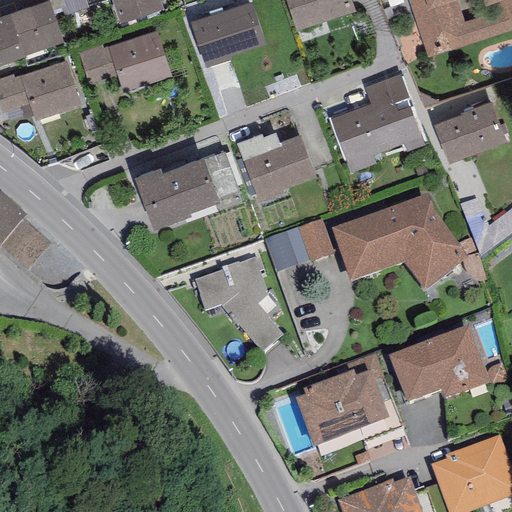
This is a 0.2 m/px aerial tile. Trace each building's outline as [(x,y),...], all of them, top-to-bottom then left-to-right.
[(50,0),(29,0),(0,10),(0,58),(63,37),(50,0)] [(114,0),(120,15),(163,1),(162,0),(114,0)] [(251,0),(240,0),(190,17),(205,62),(231,53),(230,50),(264,39),(251,0)] [(352,0),(287,0),(296,25),(355,6),(352,0)] [(511,0),(409,0),(427,53),(511,25),(511,0)] [(102,42),(78,50),(89,81),(118,72),(123,88),(171,72),(156,28),(103,45),(102,42)] [(14,71),(0,75),(0,107),(1,111),(30,101),(35,117),(83,101),(68,57),(15,74),(14,71)] [(401,71),(364,84),(370,100),(372,106),(407,93),(408,92),(401,71)] [(370,100),(331,114),(351,169),(376,160),(373,151),(404,139),(407,148),(424,141),(422,134),(407,93),(372,106),(370,100)] [(461,109),(434,119),(448,158),(507,137),(492,95),(460,107),(461,109)] [(300,130),(242,151),(259,197),(284,188),(283,185),(316,173),(300,130)] [(160,161),(135,170),(155,222),(190,209),(189,205),(219,193),(203,150),(162,166),(160,161)] [(427,197),(332,231),(350,284),(402,266),(423,293),(467,262),(436,218),(427,197)] [(482,199),(466,205),(484,250),(511,239),(511,213),(490,222),(482,199)] [(0,209),(0,208),(0,249),(9,241),(26,258),(44,241),(8,202),(0,209)] [(325,220),(269,241),(282,275),(338,254),(325,220)] [(222,272),(194,281),(204,312),(221,306),(252,343),(255,340),(266,352),(283,337),(268,321),(270,319),(258,306),(268,297),(259,273),(264,272),(259,260),(255,261),(255,259),(239,265),(238,263),(221,269),(222,272)] [(469,329),(389,356),(407,406),(440,394),(443,402),(489,386),(469,329)] [(305,398),(295,401),(313,449),(388,422),(370,373),(356,378),(354,373),(302,391),(305,398)] [(511,476),(498,438),(446,457),(447,461),(431,467),(447,511),(471,511),(511,497),(511,476)] [(392,481),(337,501),(341,511),(419,511),(408,479),(394,485),(392,481)]
